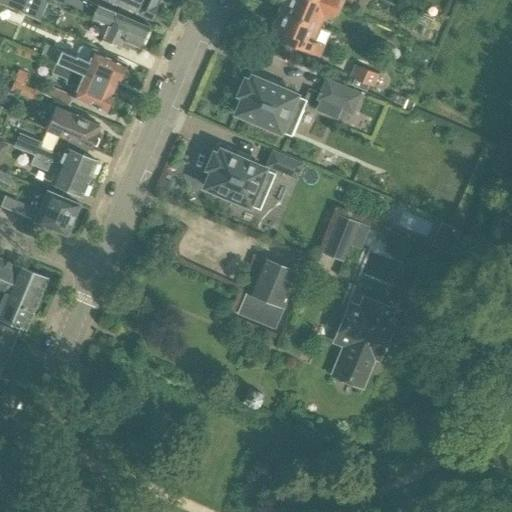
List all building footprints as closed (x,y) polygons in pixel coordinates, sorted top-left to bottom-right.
[(0,0),(0,4),(39,21),(47,0),(49,0),(105,23),(101,37),(118,45),(121,39),(137,46),(145,27),(97,7),(99,4),(92,1),(89,0),(0,0)] [(108,0),(129,8),(150,18),(156,5),(153,5),(155,0),(108,0)] [(340,9),(319,0),(285,0),(281,11),(319,27),(324,14),(336,19),(340,9)] [(319,0),(340,9),(344,0),(319,0)] [(275,26),(278,27),(274,35),(321,55),(326,44),(314,39),(319,27),(281,11),(275,26)] [(45,45),(40,55),(56,62),(116,88),(120,79),(125,78),(127,71),(126,66),(92,51),(88,62),(76,56),(75,59),(45,45)] [(56,62),(51,73),(66,79),(66,81),(77,86),(73,96),(106,111),(107,110),(112,107),(114,101),(112,97),(116,88),(56,62)] [(349,77),(353,79),(350,85),(365,91),(368,85),(373,87),(378,75),(354,65),(349,77)] [(31,75),(19,70),(14,82),(25,87),(25,86),(31,75)] [(252,76),(250,81),(245,79),(239,95),(243,97),(236,113),(291,137),(307,100),(252,76)] [(327,80),(321,94),(318,93),(315,100),(318,101),(314,110),(336,119),(340,109),(352,114),(361,94),(327,80)] [(25,87),(14,82),(10,91),(38,103),(42,94),(25,86),(25,87)] [(55,106),(45,129),(91,148),(92,146),(96,145),(98,139),(96,136),(97,133),(95,132),(99,124),(55,106)] [(20,134),(14,147),(34,156),(38,147),(40,142),(20,134)] [(0,141),(0,167),(10,146),(0,141)] [(60,156),(38,147),(34,156),(89,180),(96,162),(64,148),(60,156)] [(267,170),(220,150),(218,155),(214,153),(207,169),(212,171),(205,187),(260,211),(275,174),(274,173),(276,169),(296,178),(302,165),(273,152),(267,166),(269,167),(267,170)] [(31,164),(53,174),(49,182),(82,196),(89,180),(34,156),(31,164)] [(0,180),(11,185),(14,176),(0,170),(0,180)] [(78,205),(46,191),(40,206),(72,219),(78,205)] [(38,211),(3,197),(0,204),(0,206),(66,234),(72,219),(40,206),(38,211)] [(320,252),(342,261),(349,244),(359,249),(368,226),(336,213),(320,252)] [(239,314),(275,329),(297,274),(262,259),(239,314)] [(2,285),(6,287),(2,298),(32,311),(47,278),(7,261),(0,275),(0,280),(3,282),(2,285)] [(0,319),(25,329),(32,311),(2,298),(0,297),(0,319)] [(333,341),(345,346),(333,377),(359,388),(372,357),(378,360),(393,323),(388,321),(392,310),(365,298),(360,311),(348,306),(333,341)] [(0,343),(11,348),(18,330),(0,323),(0,343)] [(11,348),(0,343),(0,363),(4,365),(11,348)] [(243,402),(258,408),(264,395),(249,388),(243,402)]
